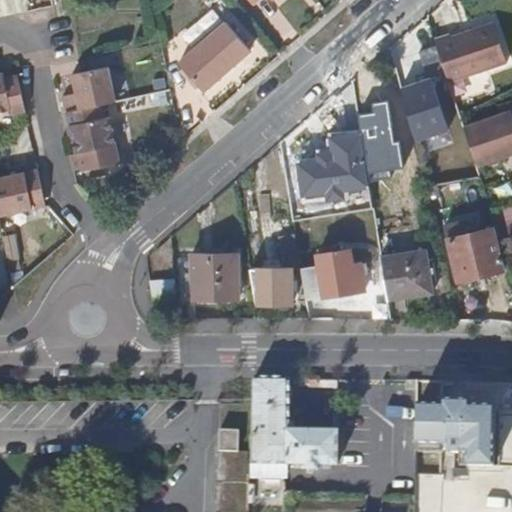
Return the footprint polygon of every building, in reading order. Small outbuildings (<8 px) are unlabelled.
[(178,37),(187,49),(218,22),(208,10),(178,37)] [(253,46),(229,19),(182,59),(206,87),(253,46)] [(433,46),(442,74),(445,83),(506,61),(492,21),(447,36),(446,33),(430,38),(433,46)] [(442,74),(433,46),(416,52),(426,80),(442,74)] [(64,93),(67,109),(101,102),(120,98),(110,59),(73,66),(78,91),(64,93)] [(4,77),(2,71),(0,71),(0,109),(10,107),(12,112),(26,109),(18,74),(4,77)] [(101,102),(67,109),(76,150),(117,142),(111,114),(104,115),(101,102)] [(381,137),(377,107),(354,110),(359,140),(381,137)] [(356,140),(352,112),(339,114),(343,141),(356,140)] [(463,135),(477,173),(511,161),(511,123),(510,119),(463,135)] [(0,214),(47,204),(38,167),(0,175),(0,214)] [(473,234),(469,214),(444,220),(449,240),(473,234)] [(499,270),(490,230),(473,234),(449,240),(446,241),(455,280),(499,270)] [(349,263),(345,247),(311,253),(312,265),(298,267),(304,300),(361,291),(357,262),(349,263)] [(238,253),(193,252),(193,297),(238,297),(238,253)] [(428,293),(421,253),(378,259),(384,300),(428,293)] [(290,266),(247,266),(253,303),(289,303),(290,266)] [(177,307),(176,277),(150,278),(152,308),(177,307)] [(283,466),(285,433),(286,381),(250,381),(250,401),(249,453),(248,465),(256,465),(283,466)] [(413,384),(403,384),(403,393),(413,393),(413,384)] [(451,456),(462,456),(463,404),(441,403),(441,409),(416,408),(415,437),(415,447),(447,448),(447,451),(449,454),(451,456)] [(463,404),(462,456),(466,456),(466,470),(493,470),(494,410),(469,410),(469,404),(463,404)] [(246,511),(248,465),(249,453),(236,452),(236,431),(217,430),(214,511),(246,511)] [(285,433),(283,466),(303,466),(303,472),(315,472),(316,467),(335,467),(336,435),(285,433)] [(283,478),(283,466),(256,465),(256,475),(258,479),(262,481),(278,481),(283,478)]
